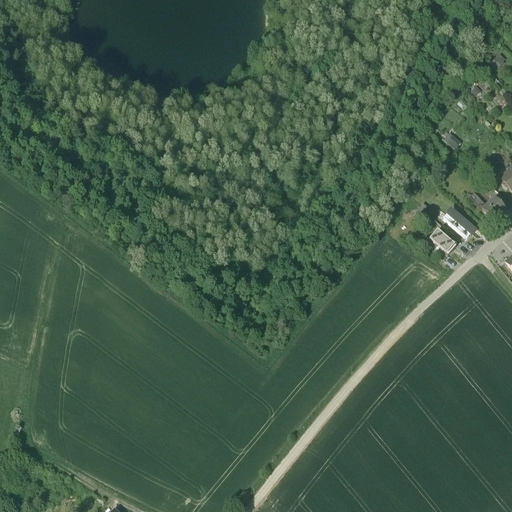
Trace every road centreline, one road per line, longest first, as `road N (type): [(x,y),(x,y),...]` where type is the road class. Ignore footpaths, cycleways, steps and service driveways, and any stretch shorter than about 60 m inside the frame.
road 1 (track): [(0,130),(87,191),(145,216),(301,240),(319,230),(355,183),(477,0)]
road 2 (residential): [(511,254),(389,369),(270,511)]
